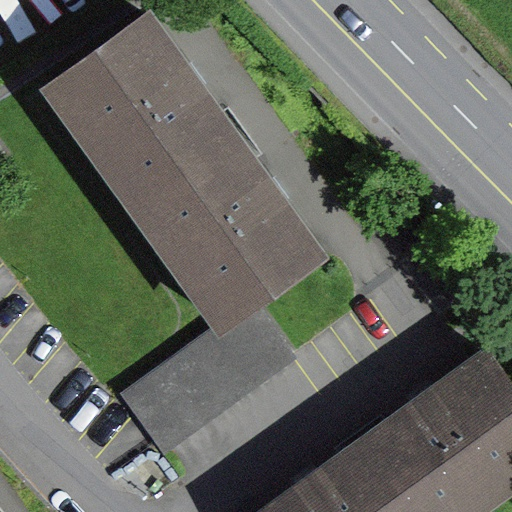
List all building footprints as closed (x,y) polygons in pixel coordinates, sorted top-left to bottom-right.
[(115,173),(137,203),(232,135),(145,15),(51,83),(76,118),(86,111),(125,165),(115,173)] [(198,287),(224,322),(252,302),(318,254),(232,135),(137,203),(159,233),(168,226),(208,280),(198,287)] [(291,354),(252,302),(224,322),(126,394),(164,446),(291,354)] [(368,448),(414,511),(500,511),(511,504),(511,394),(488,361),(368,448)] [(414,511),(368,448),(279,511),(414,511)]
